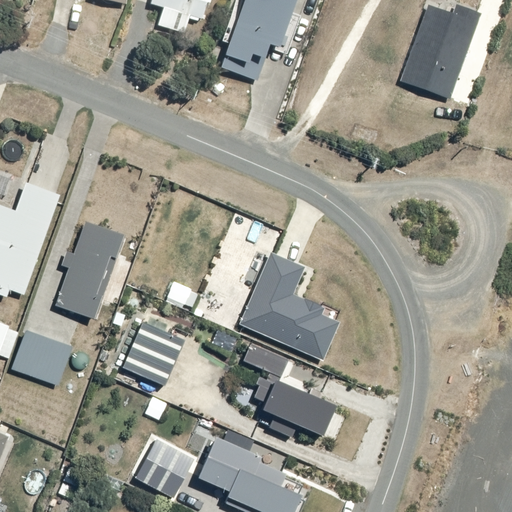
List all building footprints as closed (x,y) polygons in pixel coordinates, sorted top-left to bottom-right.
[(212,0),(153,0),(153,3),(164,5),(159,24),(189,31),(193,15),(208,19),(212,0)] [(295,21),(303,0),(240,0),(224,41),(233,44),(224,65),(259,80),(262,73),(269,76),(279,52),(285,54),(299,23),(295,21)] [(480,18),(431,2),(405,79),(455,95),(480,18)] [(0,195),(7,198),(17,175),(2,169),(0,173),(0,195)] [(22,294),(57,192),(22,180),(13,208),(0,203),(0,296),(3,297),(6,289),(22,294)] [(120,235),(83,222),(54,305),(91,318),(120,235)] [(301,300),(315,269),(273,253),(243,326),(325,361),(343,318),(301,300)] [(21,327),(0,320),(0,354),(10,358),(21,327)] [(181,339),(138,321),(119,367),(162,385),(181,339)] [(55,385),(69,346),(22,330),(8,369),(55,385)] [(283,377),(291,358),(253,342),(238,376),(262,386),(255,402),(329,433),(342,402),(283,377)] [(232,490),(230,493),(226,503),(244,511),(249,501),(272,511),(301,511),(313,486),(316,480),(259,455),(260,452),(221,434),(203,477),(232,490)] [(73,511),(56,503),(52,511),(73,511)]
